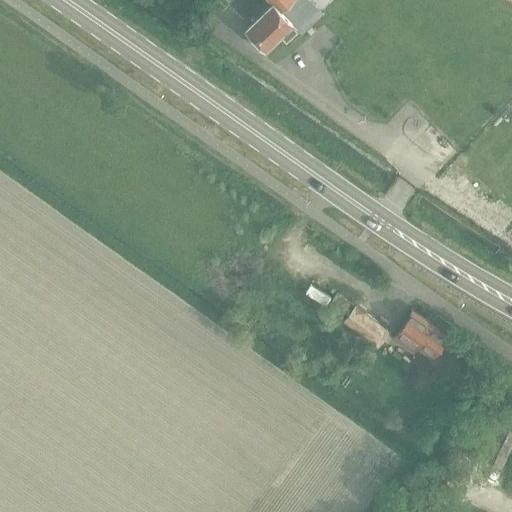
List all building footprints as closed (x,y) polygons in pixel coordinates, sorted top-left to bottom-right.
[(290,0),(269,0),(272,2),(280,10),(290,0)] [(291,23),(292,22),(280,10),(272,2),(246,28),(254,36),(253,42),(257,47),(264,46),(265,47),(280,34),(286,40),(297,30),(291,23)] [(337,292),(327,305),(341,315),(351,301),(337,292)] [(379,348),(391,332),(355,307),(344,323),(379,348)] [(417,345),(433,356),(448,334),(412,309),(393,336),(413,350),(417,345)] [(448,511),(432,500),(423,511),(448,511)]
